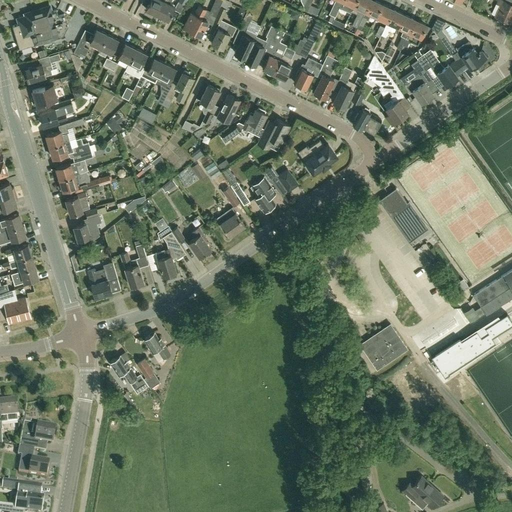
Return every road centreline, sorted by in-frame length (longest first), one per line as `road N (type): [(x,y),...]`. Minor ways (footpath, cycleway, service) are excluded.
road 1 (unclassified): [(511,495),(471,499),(368,418),(335,382),(260,243)]
road 2 (residential): [(376,160),(356,137),(79,0)]
road 3 (tertiary): [(79,335),(0,68)]
road 4 (unclassified): [(511,466),(382,306)]
road 5 (unclassified): [(79,335),(173,304),(260,243)]
road 6 (unclassified): [(376,160),(511,67)]
road 7 (unclassified): [(260,243),(376,160)]
road 8 (tertiary): [(86,378),(65,511)]
